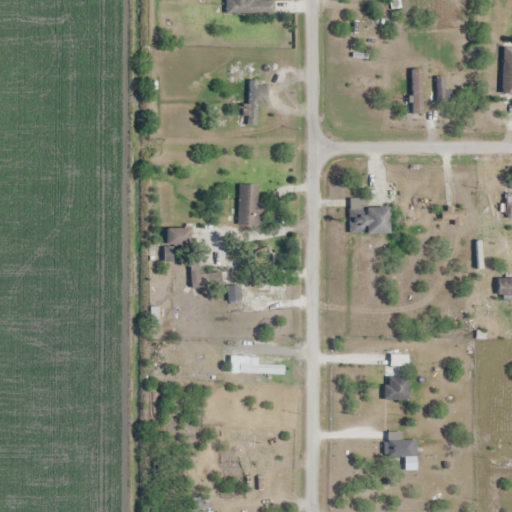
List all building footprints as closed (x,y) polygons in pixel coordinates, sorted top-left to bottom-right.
[(274,0),(251,0),(225,0),(226,15),(274,15),(274,0)] [(511,59),(503,60),(503,94),(511,93),(511,59)] [(412,114),(423,114),(423,69),(412,69),(412,114)] [(259,81),(247,81),(246,126),(257,126),(257,105),(267,106),(268,86),(259,86),(259,81)] [(263,226),(263,206),(258,206),(258,185),(238,185),(238,226),(263,226)] [(368,198),(349,198),(349,234),(389,234),(389,207),(368,207),(368,198)] [(229,286),(229,273),(199,273),(199,265),(190,265),(190,286),(229,286)] [(511,278),(498,278),(498,300),(511,299),(511,278)] [(392,366),(407,366),(407,356),(392,356),(392,366)] [(408,377),(385,377),(385,400),(408,400),(408,377)] [(402,432),(386,432),(386,458),(405,458),(405,470),(416,470),(416,440),(402,440),(402,432)] [(209,498),(193,498),(193,511),(209,511),(209,498)]
